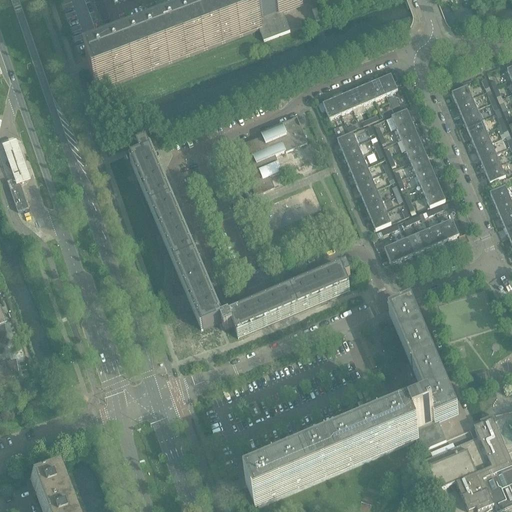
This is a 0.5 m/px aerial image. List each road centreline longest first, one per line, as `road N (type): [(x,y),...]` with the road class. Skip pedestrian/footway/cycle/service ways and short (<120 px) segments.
road 1 (residential): [(256,291),(225,296),(172,161),(407,51)]
road 2 (tertiary): [(157,400),(15,0)]
road 3 (tertiary): [(0,46),(119,417)]
road 4 (residential): [(494,262),(407,51)]
road 5 (residential): [(157,400),(347,321)]
road 6 (residential): [(256,291),(359,252),(386,306)]
road 7 (unknown): [(415,294),(467,431)]
road 8 (residential): [(0,460),(119,417)]
road 9 (tertiary): [(200,511),(157,400)]
